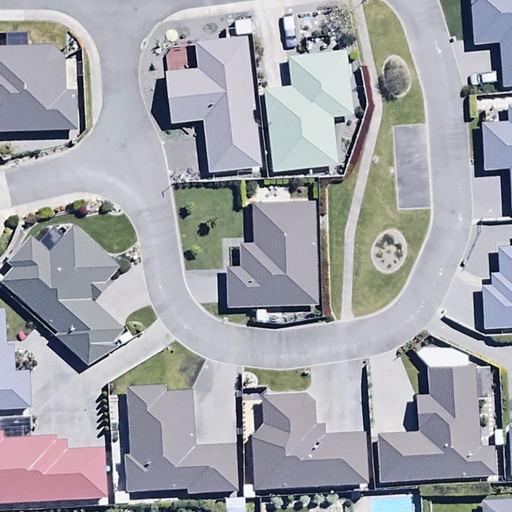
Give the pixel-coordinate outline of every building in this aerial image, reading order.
[(0,37),(0,137),(78,135),(76,96),(65,96),(64,63),(55,49),(26,50),(25,37),(0,37)] [(262,171),(249,41),(195,46),(198,72),(166,75),(172,126),(204,123),(209,176),(262,171)] [(291,91),(262,94),(271,176),(336,169),(330,120),(353,118),(345,54),(288,61),(291,91)] [(317,310),(315,204),(252,206),(253,245),(239,246),(240,270),(226,270),(227,312),(317,310)] [(12,273),(0,288),(55,336),(52,340),(87,370),(117,351),(113,347),(124,336),(95,307),(109,293),(105,289),(120,272),(72,230),(49,256),(30,239),(5,267),(12,273)] [(6,313),(0,313),(0,425),(31,424),(29,376),(15,377),(14,350),(8,350),(6,313)] [(378,489),(494,483),(494,451),(478,451),(478,402),(490,402),(489,370),(475,370),(475,367),(452,367),(452,351),(423,351),(415,356),(426,372),(428,398),(416,399),(418,438),(376,440),(378,489)] [(194,451),(192,396),(164,397),(164,389),(127,390),(130,459),(124,459),(126,497),(238,495),(236,449),(194,451)] [(263,429),(249,443),(252,497),(366,491),(363,437),(326,439),(325,429),(316,430),(315,409),(307,399),(263,401),(263,429)] [(0,509),(108,502),(105,453),(66,455),(66,447),(56,447),(55,439),(1,443),(1,436),(0,435),(0,509)] [(511,511),(511,503),(482,504),(482,511),(511,511)]
